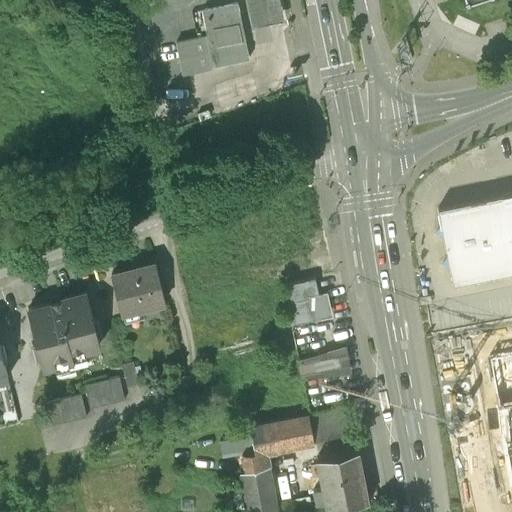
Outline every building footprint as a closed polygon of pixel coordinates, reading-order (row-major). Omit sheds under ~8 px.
[(279,0),(246,0),(252,26),(283,20),(279,0)] [(237,2),(202,9),(214,67),(250,59),(237,2)] [(511,249),(511,190),(501,193),(501,194),(511,249)] [(511,249),(501,194),(437,207),(440,222),(436,230),(443,235),(447,254),(442,261),(449,266),(452,281),(511,269),(511,249)] [(174,271),(182,302),(258,284),(250,252),(174,271)] [(156,261),(113,272),(122,311),(165,301),(156,261)] [(287,281),(292,305),(287,306),(290,320),(330,311),(326,292),(319,293),(315,275),(287,281)] [(87,291),(62,297),(61,295),(52,298),(52,302),(28,308),(36,343),(31,345),(34,357),(39,356),(43,369),(54,366),(56,374),(75,370),(73,362),(92,357),(90,350),(101,348),(98,336),(102,335),(99,321),(95,322),(87,291)] [(509,449),(511,448),(511,322),(491,326),(509,449)] [(346,345),(299,360),(302,378),(351,372),(346,345)] [(134,360),(123,363),(129,386),(140,383),(134,360)] [(7,377),(0,379),(0,426),(18,422),(7,377)] [(121,377),(85,386),(91,410),(127,401),(121,377)] [(81,394),(35,405),(40,429),(87,418),(81,394)] [(350,406),(250,424),(254,444),(249,445),(250,451),(265,448),(302,442),(354,433),(350,406)] [(354,450),(318,457),(324,486),(314,488),(316,498),(317,502),(327,500),(329,509),(329,511),(358,511),(357,503),(369,501),(357,446),(353,447),(354,450)] [(250,451),(242,453),(245,470),(268,465),(265,448),(250,451)] [(310,496),(276,503),(268,465),(245,470),(241,471),(249,511),(316,511),(329,509),(327,500),(317,502),(316,498),(310,499),(310,496)]
